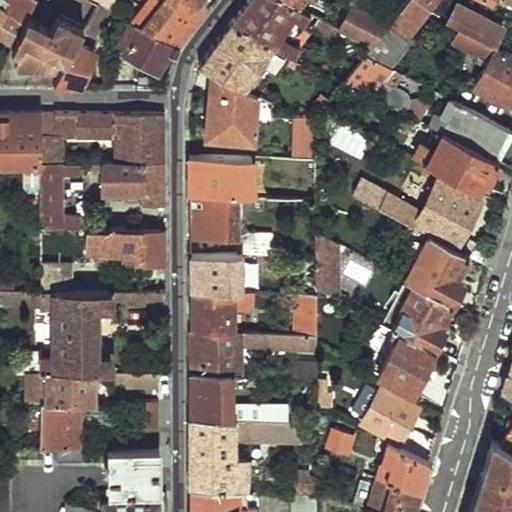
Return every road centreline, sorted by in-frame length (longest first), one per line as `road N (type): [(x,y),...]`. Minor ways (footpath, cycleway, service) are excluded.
road 1 (residential): [(178,511),(175,98)]
road 2 (residential): [(442,511),(511,276)]
road 3 (residential): [(0,97),(175,98)]
